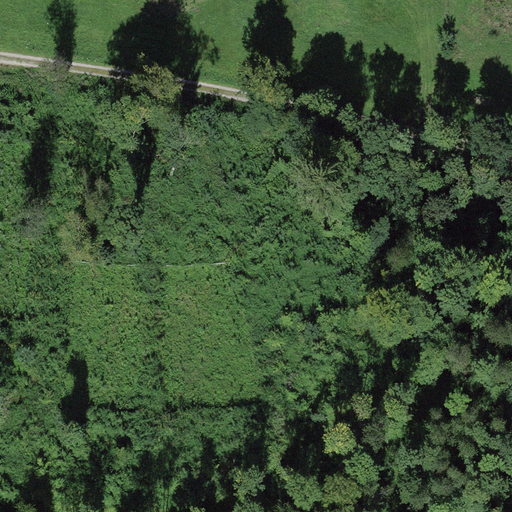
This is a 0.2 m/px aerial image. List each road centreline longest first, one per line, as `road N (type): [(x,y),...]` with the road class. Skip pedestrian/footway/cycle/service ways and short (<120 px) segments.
road 1 (track): [(0,70),(511,155)]
road 2 (track): [(511,431),(457,408),(400,401),(352,408),(225,507),(200,511)]
